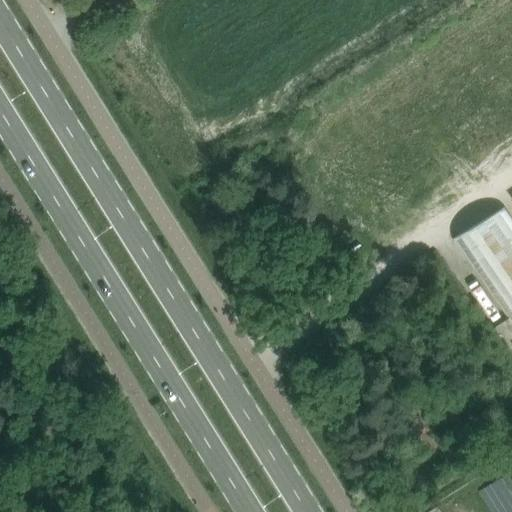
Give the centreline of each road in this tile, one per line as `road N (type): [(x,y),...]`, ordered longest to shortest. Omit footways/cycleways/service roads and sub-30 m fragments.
road 1 (unclassified): [(345,511),(26,0)]
road 2 (primary): [(308,511),(0,26)]
road 3 (primary): [(0,115),(244,511)]
road 4 (unclassified): [(0,181),(205,511)]
